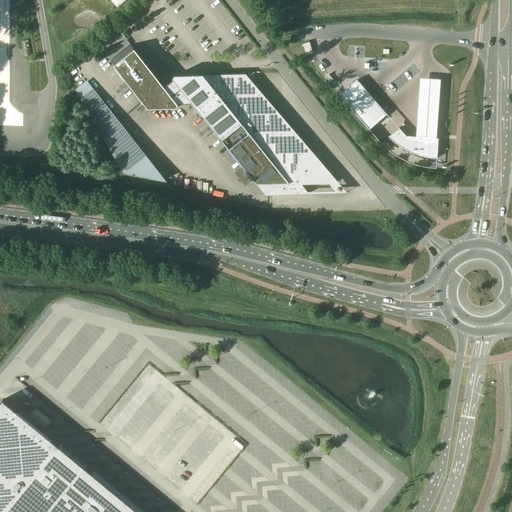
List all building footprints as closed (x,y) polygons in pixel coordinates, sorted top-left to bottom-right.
[(131,45),(110,61),(148,109),(175,108),(176,108),(177,107),(178,106),(178,105),(177,103),(192,103),(257,184),(267,183),(268,194),(265,194),(308,193),(300,193),(300,182),(337,181),(329,181),(328,171),(320,171),(320,161),(312,161),(312,151),(304,152),(303,142),(295,142),(295,132),(287,132),(287,122),(278,122),(278,112),(270,113),(270,103),(262,103),(261,93),(253,93),(253,83),(245,83),(245,73),(204,75),(203,75),(176,75),(175,76),(174,76),(174,77),(174,79),(174,80),(165,87),(131,45)] [(68,75),(74,68),(71,65),(64,71),(68,75)] [(442,76),(422,75),(417,135),(438,136),(442,76)] [(357,80),(339,95),(369,130),(387,114),(357,80)] [(126,173),(166,180),(87,82),(77,91),(126,173)] [(399,127),(388,136),(395,143),(403,148),(411,151),(419,154),(427,156),(437,157),(438,136),(417,135),(405,134),(399,127)] [(138,511),(2,400),(0,402),(0,511),(138,511)]
